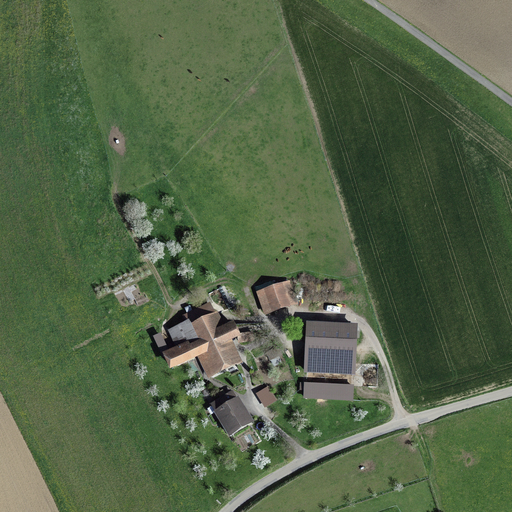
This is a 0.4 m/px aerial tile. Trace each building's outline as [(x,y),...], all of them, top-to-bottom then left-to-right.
[(288,285),(281,287),(288,308),(295,306),(288,285)] [(269,315),(288,308),(281,287),(261,294),(269,315)] [(192,336),(156,354),(163,368),(199,351),(210,375),(238,361),(227,339),(239,333),(230,316),(214,323),(207,310),(185,321),(192,336)] [(357,330),(305,327),(303,376),(354,379),(357,330)] [(276,349),(266,355),(269,361),(280,356),(276,349)] [(269,390),(258,397),(263,405),(274,398),(269,390)] [(234,395),(210,409),(226,435),(250,420),(234,395)]
